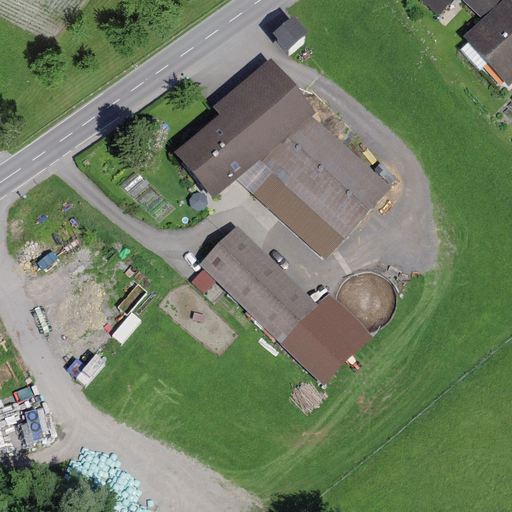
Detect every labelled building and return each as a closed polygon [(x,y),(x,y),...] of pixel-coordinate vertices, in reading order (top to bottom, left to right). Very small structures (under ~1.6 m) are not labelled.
[(457,0),(420,0),(442,18),(457,0)] [(511,4),(511,0),(470,0),(466,6),(487,23),(464,44),(510,94),(511,92),(511,9),(510,7),(511,4)] [(317,41),(305,25),(284,40),(296,57),(317,41)] [(332,113),(282,61),(224,109),(231,116),(185,156),(226,205),(249,185),(332,260),(403,188),(322,120),(332,113)] [(110,260),(79,218),(20,256),(38,283),(72,259),(85,278),(110,260)] [(328,307),(247,228),(209,266),(290,346),(328,307)] [(166,278),(147,264),(120,297),(139,313),(166,278)] [(94,320),(81,307),(67,322),(80,335),(94,320)]
